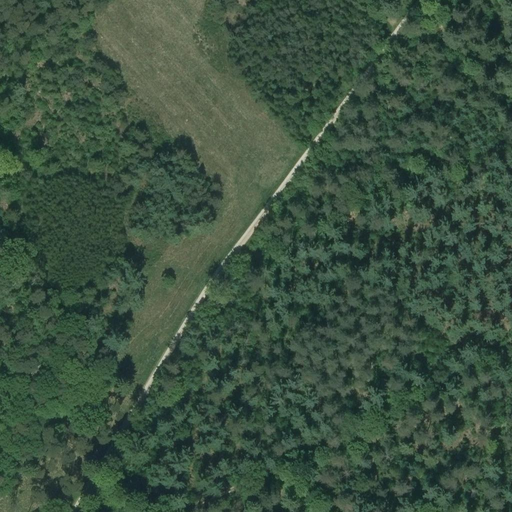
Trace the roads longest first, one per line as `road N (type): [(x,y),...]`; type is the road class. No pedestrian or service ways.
road 1 (track): [(76,511),(208,289),(424,0)]
road 2 (track): [(288,464),(511,352)]
